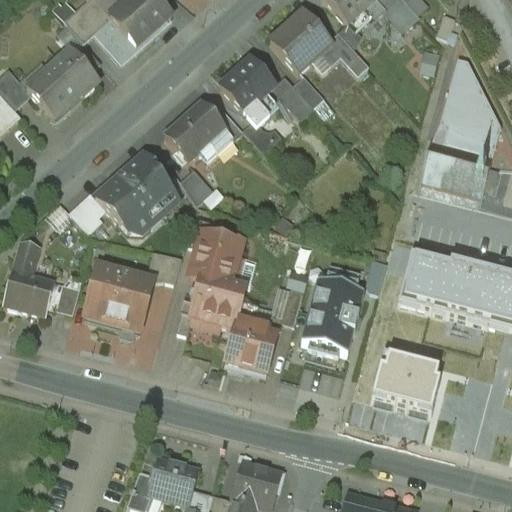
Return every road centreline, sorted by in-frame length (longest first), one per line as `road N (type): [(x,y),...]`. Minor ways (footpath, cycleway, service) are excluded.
road 1 (tertiary): [(0,227),(254,0)]
road 2 (secondary): [(0,366),(318,448)]
road 3 (secondary): [(318,448),(511,494)]
